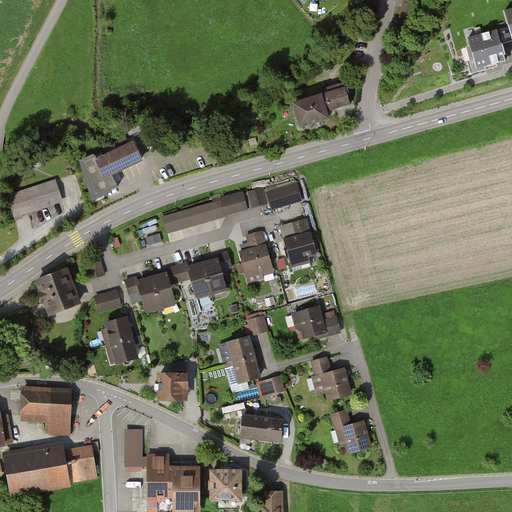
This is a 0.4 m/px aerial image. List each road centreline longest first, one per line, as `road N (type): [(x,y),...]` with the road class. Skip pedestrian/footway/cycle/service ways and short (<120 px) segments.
road 1 (unclassified): [(109,394),(295,475),(369,485),(511,480)]
road 2 (primary): [(98,227),(214,181),(373,137)]
road 3 (residential): [(98,227),(112,267),(220,236),(256,214)]
road 4 (primary): [(373,137),(511,99)]
road 5 (residential): [(63,0),(0,125)]
road 6 (residential): [(373,137),(367,114),(387,0)]
